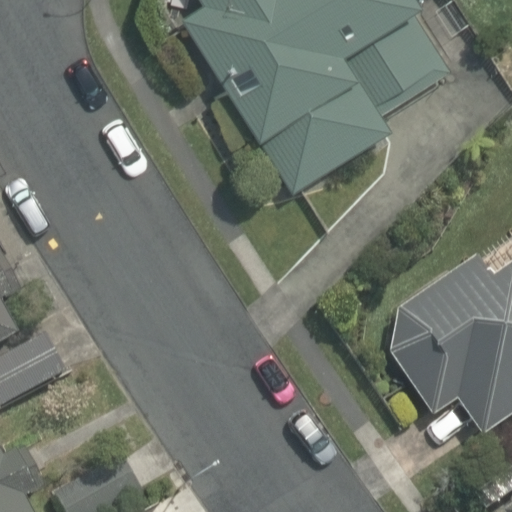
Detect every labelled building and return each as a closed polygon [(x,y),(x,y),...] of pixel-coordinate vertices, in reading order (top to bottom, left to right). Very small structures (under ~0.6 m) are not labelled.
[(169,0),(161,5),(275,195),(378,132),(368,115),(436,74),(391,0),(169,0)] [(449,405),(467,432),(511,402),(511,264),(484,283),(464,253),(365,317),(431,417),(449,405)] [(0,268),(0,339),(28,326),(0,268)] [(26,511),(0,453),(0,511),(26,511)] [(511,468),(511,498),(493,511),(511,511),(511,455),(506,460),(511,468)]
